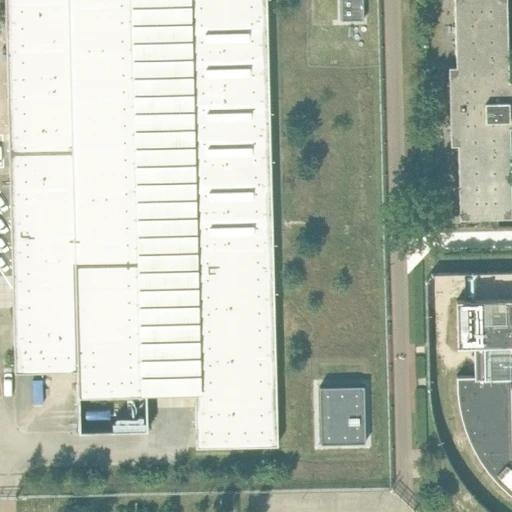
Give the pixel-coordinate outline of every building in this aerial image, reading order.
[(5,0),(8,136),(9,160),(14,371),(77,370),(77,389),(77,396),(140,394),(140,393),(133,0),(5,0)] [(183,0),(193,392),(195,446),(211,446),(276,444),(276,435),(275,384),(274,348),(273,307),(265,0),(183,0)] [(362,0),(340,0),(340,19),(362,19),(362,0)] [(506,0),(453,0),(455,66),(448,66),(448,72),(450,144),(457,144),(459,218),(511,217),(509,127),(511,127),(511,80),(508,80),(506,0)] [(511,298),(456,300),(457,347),(473,346),(474,375),(456,376),(456,389),(458,402),(460,414),(463,426),(468,437),(473,448),(479,459),(487,469),(496,481),(507,491),(511,494),(511,298)] [(362,385),(319,387),(320,443),(364,441),(362,385)]
